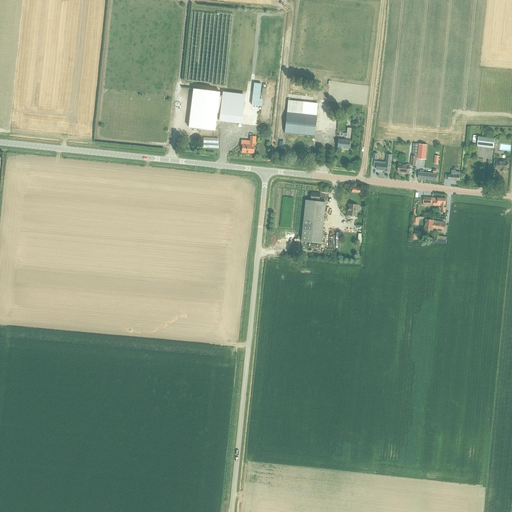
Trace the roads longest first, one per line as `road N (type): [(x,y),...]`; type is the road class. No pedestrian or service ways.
road 1 (unclassified): [(231,511),(266,171)]
road 2 (tertiary): [(266,171),(0,143)]
road 3 (tertiary): [(511,197),(266,171)]
